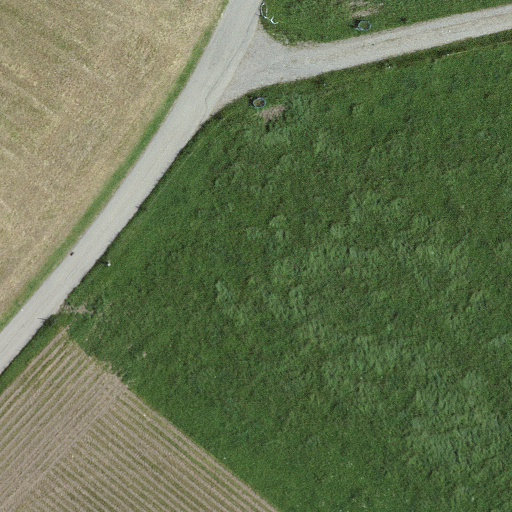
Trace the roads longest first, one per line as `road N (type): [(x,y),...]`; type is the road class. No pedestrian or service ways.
road 1 (unclassified): [(0,357),(198,109),(243,0)]
road 2 (track): [(511,31),(198,109)]
